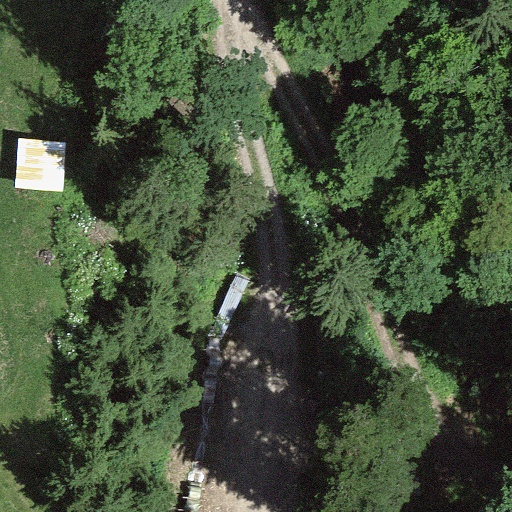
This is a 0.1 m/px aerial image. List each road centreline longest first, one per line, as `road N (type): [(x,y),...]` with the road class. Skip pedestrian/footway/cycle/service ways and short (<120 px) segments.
road 1 (track): [(265,0),(270,43),(436,442),(466,469),(511,480)]
road 2 (track): [(253,0),(239,38),(278,276),(285,425),(272,511)]
